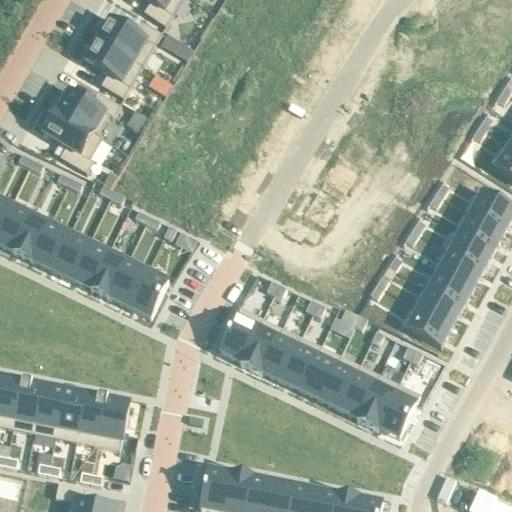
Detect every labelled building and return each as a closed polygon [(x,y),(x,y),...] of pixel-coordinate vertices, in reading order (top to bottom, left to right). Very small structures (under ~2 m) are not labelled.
[(185,0),(140,0),(152,8),(145,19),(166,33),(187,1),(185,0)] [(296,0),(290,0),(283,12),(317,32),(326,18),(296,0)] [(329,0),(296,0),(326,18),(335,3),(329,0)] [(479,0),(455,0),(454,2),(481,27),(494,13),(479,0)] [(479,0),(494,13),(506,0),(479,0)] [(454,2),(441,16),(468,41),(481,27),(454,2)] [(283,12),(275,26),(309,47),(317,32),(283,12)] [(441,16),(428,30),(455,55),(468,41),(441,16)] [(111,24),(98,45),(144,72),(163,40),(141,27),(134,38),(111,24)] [(245,33),(237,46),(261,61),(268,49),(297,66),(309,47),(275,26),(264,44),(245,33)] [(428,30),(414,45),(441,70),(455,55),(428,30)] [(98,45),(86,67),(109,81),(102,92),(124,105),(144,72),(98,45)] [(187,69),(194,56),(184,50),(176,63),(187,69)] [(231,52),(223,65),(242,77),(231,95),(266,116),(277,96),(248,79),(255,67),(231,52)] [(403,63),(392,80),(424,99),(435,82),(403,63)] [(496,79),(490,88),(498,93),(504,84),(496,79)] [(187,80),(182,89),(189,94),(195,84),(187,80)] [(392,80),(382,96),(414,116),(424,99),(392,80)] [(490,88),(484,97),(492,102),(498,93),(490,88)] [(66,94),(53,115),(98,142),(99,141),(111,121),(115,124),(122,112),(99,99),(93,110),(66,94)] [(231,95),(221,113),(255,133),(266,116),(231,95)] [(504,95),(497,106),(504,110),(511,100),(504,95)] [(382,96),(372,113),(404,132),(414,116),(382,96)] [(177,97),(171,107),(179,111),(185,102),(177,97)] [(171,107),(166,116),(173,121),(179,111),(171,107)] [(221,113),(210,130),(245,151),(255,133),(221,113)] [(372,113),(362,129),(394,148),(404,132),(372,113)] [(49,131),(44,139),(67,153),(61,164),(87,180),(95,167),(91,165),(103,144),(99,141),(98,142),(53,115),(45,129),(49,131)] [(472,116),(466,125),(474,130),(480,121),(472,116)] [(487,121),(480,132),(487,136),(494,126),(487,121)] [(466,125),(460,134),(468,139),(474,130),(466,125)] [(362,129),(352,145),(384,165),(394,148),(362,129)] [(210,130),(200,148),(234,168),(245,151),(210,130)] [(156,132),(150,142),(158,146),(163,137),(156,132)] [(480,132),(474,142),(481,146),(487,136),(480,132)] [(150,142),(145,151),(152,155),(158,146),(150,142)] [(352,145),(342,163),(373,182),(384,165),(352,145)] [(200,148),(189,165),(223,186),(234,168),(200,148)] [(451,148),(445,157),(453,162),(459,153),(451,148)] [(511,154),(510,153),(496,172),(511,183),(511,154)] [(445,157),(439,166),(447,171),(453,162),(445,157)] [(23,160),(19,168),(30,173),(34,165),(23,160)] [(34,165),(30,173),(41,178),(45,171),(34,165)] [(189,165),(179,183),(213,203),(223,186),(189,165)] [(338,168),(328,185),(359,205),(370,188),(338,168)] [(111,177),(104,192),(110,195),(118,181),(111,177)] [(62,179),(58,186),(69,192),(73,184),(62,179)] [(430,180),(424,190),(432,194),(438,185),(430,180)] [(149,189),(141,203),(165,217),(172,205),(201,223),(213,203),(179,183),(168,201),(149,189)] [(73,184),(69,192),(80,197),(83,190),(73,184)] [(328,185),(318,202),(349,221),(359,205),(328,185)] [(443,189),(437,199),(443,204),(450,194),(443,189)] [(424,190),(419,199),(426,204),(432,194),(424,190)] [(104,192),(100,199),(111,204),(115,197),(110,195),(104,192)] [(115,197),(111,204),(122,210),(126,202),(115,197)] [(511,214),(483,198),(472,219),(505,237),(511,224),(511,214)] [(437,199),(430,209),(437,214),(443,204),(437,199)] [(318,202),(308,218),(339,238),(349,221),(318,202)] [(0,205),(0,235),(12,211),(0,205)] [(12,211),(0,235),(0,250),(14,257),(31,220),(12,211)] [(139,217),(136,224),(147,229),(150,222),(139,217)] [(308,218),(298,235),(329,254),(339,238),(308,218)] [(472,219),(461,238),(495,256),(505,237),(472,219)] [(31,220),(14,257),(33,266),(51,230),(31,220)] [(405,220),(399,229),(406,234),(412,225),(405,220)] [(150,222),(147,229),(158,235),(161,227),(150,222)] [(419,225),(413,236),(420,240),(426,230),(419,225)] [(399,229),(393,238),(400,243),(406,234),(399,229)] [(51,230),(33,266),(53,275),(70,239),(51,230)] [(170,232),(165,242),(172,246),(177,235),(170,232)] [(298,235),(288,251),(319,270),(329,254),(298,235)] [(413,236),(407,246),(413,250),(420,240),(413,236)] [(461,238),(451,257),(484,275),(495,256),(461,238)] [(70,239),(53,275),(72,285),(90,248),(70,239)] [(90,248),(72,285),(92,294),(109,258),(90,248)] [(288,251),(277,268),(309,287),(319,270),(288,251)] [(384,252),(378,261),(385,266),(391,257),(384,252)] [(451,257),(440,276),(474,294),(484,275),(451,257)] [(109,258),(92,294),(111,304),(129,267),(109,258)] [(378,261),(372,270),(379,275),(385,266),(378,261)] [(396,262),(389,272),(396,277),(403,266),(396,262)] [(129,267),(111,304),(130,313),(148,277),(129,267)] [(440,276),(430,295),(463,313),(474,294),(440,276)] [(148,277),(130,313),(152,323),(169,287),(148,277)] [(367,277),(361,286),(369,291),(375,282),(367,277)] [(381,285),(378,290),(384,295),(391,285),(384,280),(381,285)] [(273,286),(268,297),(275,301),(280,290),(273,286)] [(280,290),(275,301),(282,304),(287,293),(280,290)] [(378,290),(371,300),(378,305),(384,295),(378,290)] [(430,295),(419,314),(453,332),(463,313),(430,295)] [(312,305),(306,316),(314,319),(319,309),(312,305)] [(358,320),(364,310),(356,306),(351,317),(358,320)] [(319,309),(314,319),(321,323),(326,312),(319,309)] [(242,314),(221,357),(242,367),(243,367),(263,324),(242,314)] [(419,314),(408,334),(441,353),(453,332),(419,314)] [(346,315),(341,325),(355,332),(360,321),(358,320),(351,317),(346,315)] [(360,321),(355,332),(363,336),(368,325),(360,321)] [(242,367),(241,369),(262,379),(263,377),(262,377),(283,334),(263,324),(243,367),(242,367)] [(283,334),(262,377),(263,377),(282,386),(302,343),(283,334)] [(377,337),(372,348),(379,351),(385,341),(377,337)] [(302,343),(282,386),(301,396),(322,353),(302,343)] [(409,352),(404,363),(411,366),(416,356),(409,352)] [(322,353),(301,396),(320,405),(341,362),(322,353)] [(416,356),(411,366),(418,370),(423,359),(416,356)] [(341,362),(320,405),(340,414),(361,371),(341,362)] [(358,423),(357,426),(378,436),(380,434),(379,433),(399,390),(406,378),(386,368),(380,381),(359,424),(358,423)] [(361,371),(340,414),(358,423),(359,424),(380,381),(361,371)] [(3,383),(0,396),(0,433),(14,436),(24,387),(3,383)] [(24,387),(14,436),(35,440),(45,392),(24,387)] [(399,390),(379,433),(380,434),(400,444),(421,401),(399,390)] [(45,392),(35,440),(56,444),(66,396),(45,392)] [(66,396),(56,444),(78,449),(87,400),(66,396)] [(87,400),(78,449),(99,453),(108,404),(87,400)] [(108,404),(99,453),(121,457),(125,435),(129,436),(132,422),(128,421),(131,409),(108,404)] [(480,467),(474,479),(494,489),(511,453),(510,453),(491,443),(486,454),(482,452),(476,465),(480,467)] [(511,453),(494,489),(511,498),(511,449),(510,453),(511,453)] [(0,462),(0,471),(7,472),(8,464),(0,462)] [(8,464),(7,472),(17,475),(19,466),(8,464)] [(40,470),(39,479),(49,481),(51,472),(40,470)] [(51,472),(49,481),(59,483),(61,474),(51,472)] [(209,474),(201,511),(226,511),(233,479),(209,474)] [(83,478),(81,487),(91,489),(93,481),(83,478)] [(233,479),(226,511),(248,511),(254,483),(233,479)] [(93,481),(91,489),(102,492),(104,483),(93,481)] [(254,483),(248,511),(270,511),(275,487),(254,483)] [(275,487),(270,511),(292,511),(296,492),(275,487)] [(60,490),(57,505),(77,509),(76,511),(101,511),(85,509),(87,495),(60,490)] [(296,492),(292,511),(314,511),(317,496),(296,492)] [(317,496),(314,511),(336,511),(339,500),(317,496)] [(339,500),(336,511),(358,511),(360,504),(339,500)]
